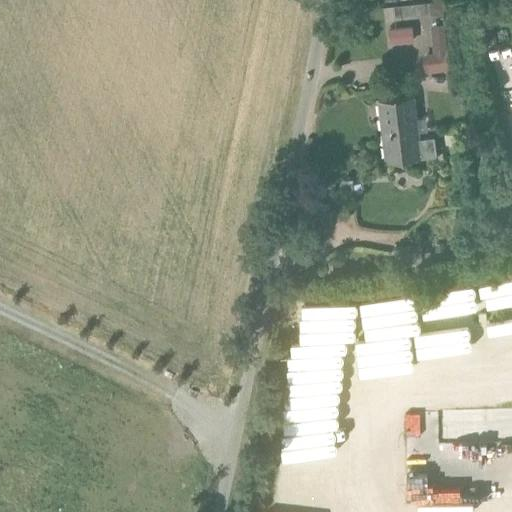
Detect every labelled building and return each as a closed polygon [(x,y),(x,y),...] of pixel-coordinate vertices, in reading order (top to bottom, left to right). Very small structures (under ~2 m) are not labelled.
[(485,64),(511,62),(511,13),(483,15),(484,49),(485,64)] [(410,26),(388,28),(390,42),(411,40),(410,26)] [(446,53),(422,54),(423,71),(447,69),(446,53)] [(413,97),(379,101),(383,131),(416,126),(413,97)] [(416,126),(383,131),(387,160),(438,154),(436,138),(418,140),(416,126)] [(511,181),(501,187),(511,210),(511,181)] [(421,244),(396,247),(398,270),(424,268),(421,244)] [(327,308),(348,433),(403,424),(382,299),(327,308)]
